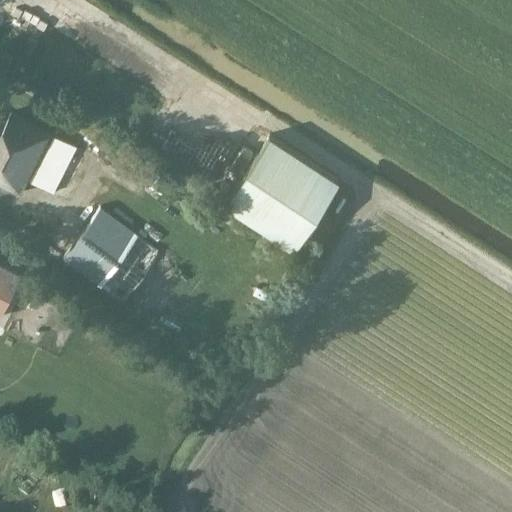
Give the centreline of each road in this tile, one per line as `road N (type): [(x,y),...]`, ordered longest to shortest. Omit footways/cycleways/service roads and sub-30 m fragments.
road 1 (track): [(185,511),(188,480),(360,216),(365,184)]
road 2 (track): [(365,184),(511,276)]
